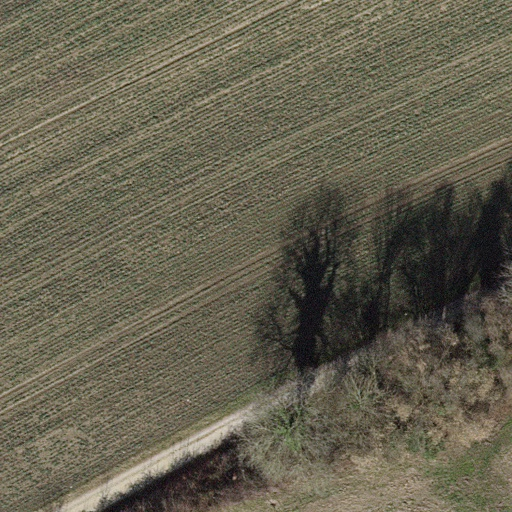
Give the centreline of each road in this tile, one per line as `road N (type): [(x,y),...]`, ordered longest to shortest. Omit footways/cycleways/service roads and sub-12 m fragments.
road 1 (track): [(511,292),(76,511)]
road 2 (track): [(356,365),(492,511)]
